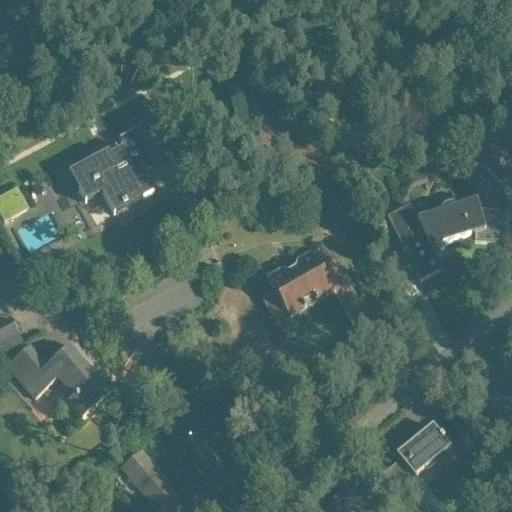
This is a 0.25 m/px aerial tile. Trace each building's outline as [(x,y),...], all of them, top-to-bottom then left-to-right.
[(171,158),(162,141),(152,123),(119,141),(123,148),(69,177),(85,205),(102,196),(114,217),(153,196),(142,174),(171,158)] [(477,128),(475,159),(498,184),(498,183),(501,129),(477,128)] [(18,190),(0,199),(0,216),(4,224),(29,211),(18,190)] [(497,216),(497,213),(478,212),(476,205),(459,210),(457,209),(455,208),(452,207),(450,207),(448,207),(446,208),(444,209),(442,210),(440,212),(439,214),(438,216),(438,217),(416,224),(408,209),(387,219),(401,248),(400,251),(399,254),(399,257),(399,260),(400,263),(401,266),(403,269),(405,271),(408,273),(411,274),(414,275),(415,275),(419,284),(441,273),(435,262),(442,247),(469,239),(469,238),(474,237),(474,245),(495,246),(496,243),(499,243),(500,245),(503,243),(505,241),(507,238),(508,235),(509,232),(509,229),(509,226),(508,223),(507,220),(505,218),(503,216),(502,215),(501,217),(497,216)] [(273,293),(262,299),(271,315),(282,309),(288,320),(303,312),(300,306),(314,298),(317,304),(332,296),(334,299),(335,298),(349,290),(331,258),(317,266),(312,257),(296,266),(296,273),(289,277),(282,273),(267,282),(273,293)] [(0,327),(0,344),(17,335),(10,323),(0,327)] [(66,406),(82,423),(111,398),(69,350),(47,370),(29,349),(6,370),(34,402),(56,383),(72,401),(66,406)] [(511,419),(511,418),(505,392),(511,389),(511,362),(497,366),(498,369),(492,371),(489,358),(476,362),(477,367),(463,371),(468,390),(476,417),(489,414),(492,425),(511,419)] [(385,486),(375,494),(384,505),(389,511),(423,511),(422,510),(404,488),(415,479),(449,450),(443,442),(444,441),(441,437),(439,438),(432,429),(396,458),(400,463),(380,480),(385,486)] [(139,511),(209,511),(191,491),(179,502),(140,458),(121,475),(144,501),(137,508),(139,511)] [(373,511),(364,500),(358,505),(347,492),(337,500),(340,503),(329,511),(373,511)]
